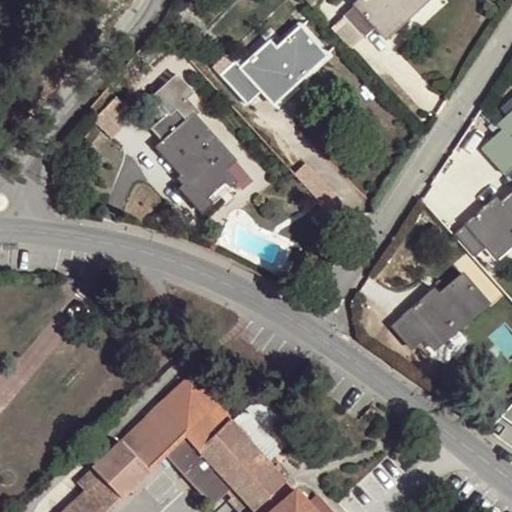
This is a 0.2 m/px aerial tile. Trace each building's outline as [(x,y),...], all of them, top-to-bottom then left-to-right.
[(373,20),(380,27),(394,14),(398,18),(417,1),(418,0),(350,0),(342,7),(362,30),(373,20)] [(394,14),(380,27),(384,31),(398,18),(394,14)] [(261,87),(268,96),(281,83),(285,87),(304,69),(323,50),(296,22),(268,49),(262,43),(239,63),(232,56),(216,71),(244,102),(261,87)] [(281,83),(268,96),(272,101),(285,87),(281,83)] [(188,175),(183,180),(194,192),(199,188),(204,195),(230,173),(226,169),(222,165),(233,155),(193,113),(197,109),(184,94),(150,124),(164,138),(159,142),(188,175)] [(511,105),(497,118),(511,134),(511,133),(511,105)] [(194,192),(183,180),(177,186),(202,212),(236,180),(230,173),(204,195),(199,188),(194,192)] [(473,213),(455,228),(476,252),(488,243),(497,253),(511,239),(511,186),(495,201),(491,197),(473,213)] [(432,288),(394,320),(412,343),(425,333),(436,346),(490,299),(464,270),(436,294),(432,288)] [(256,510),(288,481),(278,469),(271,462),(235,421),(193,375),(81,482),(88,489),(65,511),(110,511),(170,456),(215,504),(228,492),(235,486),(241,497),(250,503),(256,510)] [(248,402),(235,421),(271,462),(296,434),(266,402),(248,402)] [(281,511),(302,493),(288,481),(256,510),(258,511),(281,511)] [(225,498),(232,506),(241,497),(235,486),(228,492),(228,495),(225,498)] [(302,493),(281,511),(320,511),(311,502),(302,493)] [(317,495),(311,502),(320,511),(338,511),(324,497),(317,495)] [(236,510),(250,503),(241,497),(232,506),(236,510)]
